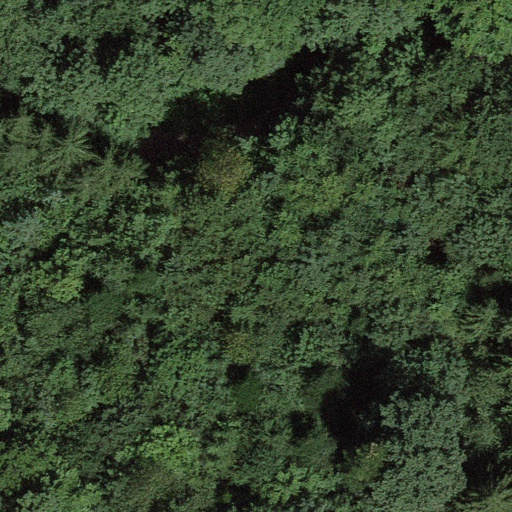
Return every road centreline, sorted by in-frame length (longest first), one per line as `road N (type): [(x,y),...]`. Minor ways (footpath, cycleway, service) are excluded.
road 1 (track): [(159,146),(284,108),(353,67),(431,0)]
road 2 (track): [(0,264),(69,232),(122,190),(159,146)]
road 3 (track): [(0,83),(159,146)]
